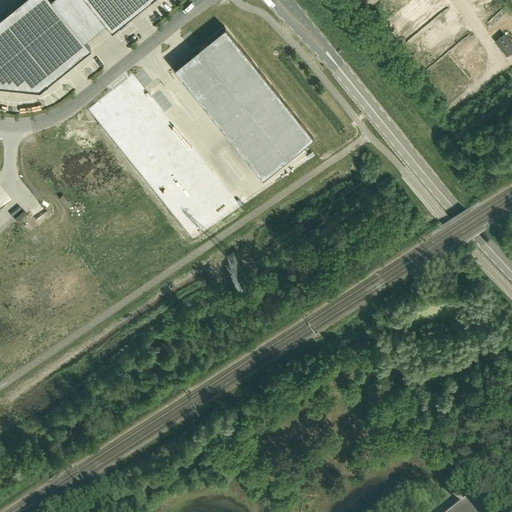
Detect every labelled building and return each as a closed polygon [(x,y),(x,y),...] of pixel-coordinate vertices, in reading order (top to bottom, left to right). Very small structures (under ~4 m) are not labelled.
[(12,6),(0,15),(0,84),(39,88),(63,69),(62,68),(69,62),(70,63),(90,47),(84,39),(105,22),(86,0),(19,0),(20,1),(12,7),(12,6)] [(147,0),(86,0),(105,22),(111,30),(147,0)] [(224,26),(173,67),(262,177),(313,136),(224,26)] [(511,51),(511,44),(504,34),(495,41),(507,55),(511,51)] [(12,200),(17,196),(10,186),(5,190),(12,200)] [(26,299),(65,267),(50,247),(32,262),(35,265),(34,266),(33,265),(32,265),(34,267),(30,269),(29,268),(28,269),(29,270),(29,271),(22,263),(7,276),(0,266),(0,319),(10,331),(35,311),(26,299)] [(471,511),(464,502),(451,511),(471,511)]
